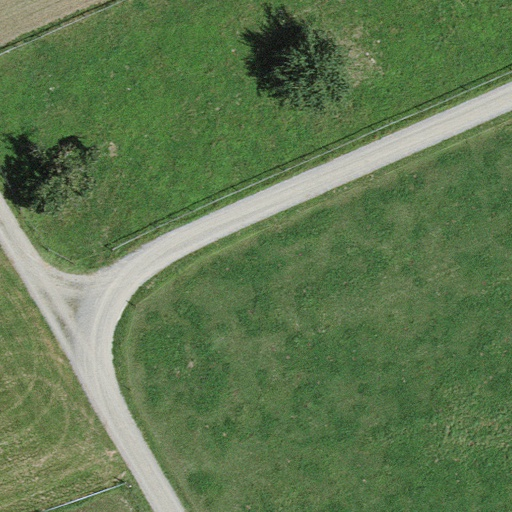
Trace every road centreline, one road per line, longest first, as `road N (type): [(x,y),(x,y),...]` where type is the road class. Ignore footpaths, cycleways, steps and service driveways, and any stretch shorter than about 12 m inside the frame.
road 1 (track): [(73,312),(511,118)]
road 2 (track): [(0,174),(186,511)]
